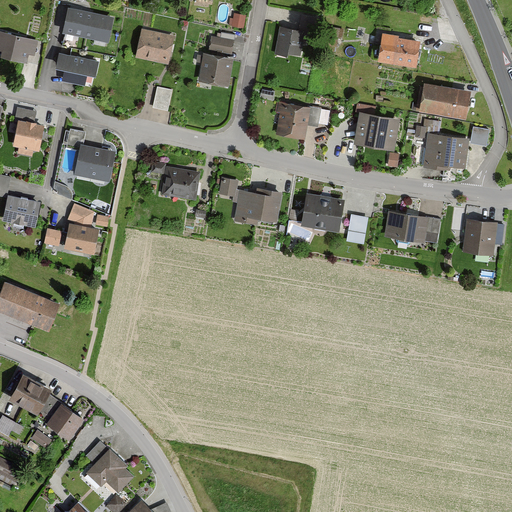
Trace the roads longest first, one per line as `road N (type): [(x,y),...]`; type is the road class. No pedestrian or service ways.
road 1 (residential): [(0,347),(53,369),(110,408),(162,469),(182,511)]
road 2 (residential): [(235,148),(421,189),(482,194)]
road 3 (residential): [(0,87),(235,148)]
road 4 (residential): [(482,194),(501,142),(498,111),(445,0)]
road 5 (residential): [(261,0),(235,148)]
